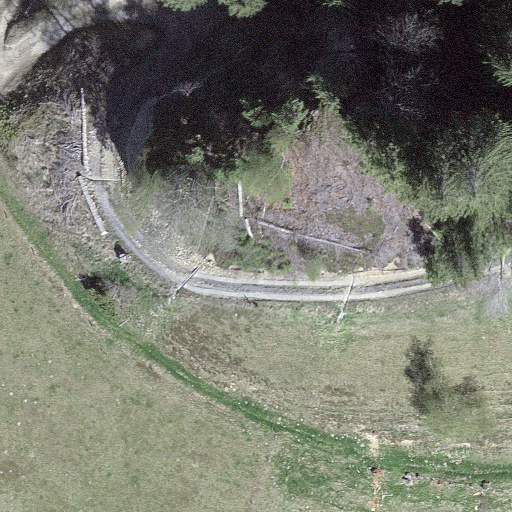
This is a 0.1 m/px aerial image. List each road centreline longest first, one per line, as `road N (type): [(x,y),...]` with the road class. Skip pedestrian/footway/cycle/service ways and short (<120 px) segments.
road 1 (track): [(511,260),(433,283),(305,291),(192,279),(148,250),(102,203),(91,177),(91,144),(116,91),(172,51),(182,12),(168,0)]
road 2 (track): [(139,0),(59,25),(19,54),(0,57)]
